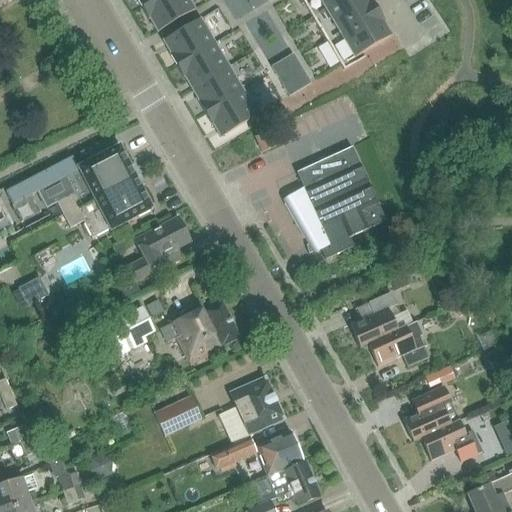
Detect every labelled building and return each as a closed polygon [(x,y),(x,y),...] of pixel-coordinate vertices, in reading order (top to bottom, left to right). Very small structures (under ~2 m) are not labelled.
[(155,0),(136,0),(141,9),(155,0)] [(187,0),(155,0),(141,9),(148,20),(149,20),(156,32),(157,33),(194,10),(194,9),(193,9),(187,0)] [(300,0),(341,67),(390,37),(390,36),(389,37),(382,24),(383,24),(369,1),(368,1),(367,0),(300,0)] [(176,67),(214,44),(200,21),(201,21),(200,19),(162,42),(163,43),(170,55),(169,56),(176,67)] [(191,90),(228,68),(214,44),(176,67),(183,79),(184,78),(191,90)] [(284,90),(288,98),(299,91),(310,85),(310,84),(306,77),(301,70),(297,62),(292,55),(281,61),(271,68),(270,68),(275,76),(279,83),(284,90)] [(242,92),(228,68),(191,90),(199,102),(197,103),(204,114),(242,92)] [(242,92),(204,114),(211,126),(212,125),(219,137),(219,138),(220,139),(258,116),(257,115),(242,92)] [(262,154),(272,149),(266,134),(255,139),(262,154)] [(55,203),(62,217),(138,177),(133,168),(131,169),(119,146),(76,169),(71,158),(5,193),(12,207),(37,194),(45,209),(55,203)] [(295,174),(302,189),(282,201),(312,255),(319,252),(323,262),(352,249),(348,239),(384,223),(351,149),(295,174)] [(143,186),(138,177),(62,217),(69,230),(83,223),(91,240),(108,231),(109,233),(150,211),(150,212),(153,211),(141,187),(143,186)] [(125,269),(133,285),(155,273),(164,268),(159,259),(190,243),(177,219),(146,235),(147,237),(134,243),(143,260),(125,269)] [(401,275),(389,281),(394,292),(407,286),(401,275)] [(48,296),(39,279),(17,290),(27,308),(48,296)] [(372,316),(346,327),(356,349),(395,332),(403,328),(411,324),(406,313),(397,317),(388,295),(367,305),(372,316)] [(468,301),(458,305),(463,316),(473,312),(472,310),(468,301)] [(157,302),(146,308),(151,318),(162,313),(157,302)] [(197,315),(159,333),(165,345),(175,340),(189,369),(223,352),(222,350),(240,341),(222,305),(198,317),(197,315)] [(141,310),(108,327),(119,348),(152,332),(141,310)] [(395,332),(356,349),(357,351),(365,348),(374,369),(399,358),(404,369),(426,359),(417,339),(420,337),(414,323),(411,324),(403,328),(395,332)] [(454,381),(449,368),(425,379),(429,389),(440,384),(441,386),(454,381)] [(0,397),(10,393),(4,379),(0,380),(0,397)] [(236,407),(219,415),(232,444),(284,421),(265,379),(230,395),(236,407)] [(426,411),(402,422),(411,443),(419,440),(458,423),(442,389),(420,399),(426,411)] [(10,393),(0,397),(6,410),(15,405),(10,393)] [(191,398),(154,415),(164,438),(201,421),(191,398)] [(507,449),(511,447),(511,414),(496,422),(507,449)] [(458,423),(419,440),(419,442),(429,463),(453,453),(459,464),(481,454),(472,433),(464,437),(458,423)] [(20,444),(30,439),(23,425),(13,429),(3,433),(10,448),(20,444)] [(250,440),(210,456),(217,471),(254,456),(255,458),(262,455),(265,464),(259,467),(264,479),(271,476),(304,461),(291,432),(253,448),(250,440)] [(30,439),(20,444),(25,457),(35,452),(30,439)] [(92,462),(91,473),(99,479),(109,475),(110,464),(101,458),(92,462)] [(317,499),(318,496),(305,466),(302,465),(267,480),(277,504),(293,497),(298,507),(317,499)] [(508,511),(502,496),(511,491),(511,471),(508,473),(510,477),(465,497),(472,511),(508,511)] [(492,474),(483,478),(486,484),(495,480),(492,474)] [(56,479),(60,493),(71,490),(66,476),(56,479)] [(22,479),(0,486),(0,511),(3,511),(30,504),(35,502),(31,492),(27,493),(22,479)] [(78,487),(71,490),(60,493),(65,508),(77,504),(76,503),(83,501),(78,487)] [(84,500),(88,511),(103,505),(100,495),(84,500)] [(248,510),(249,511),(273,511),(268,501),(248,510)]
